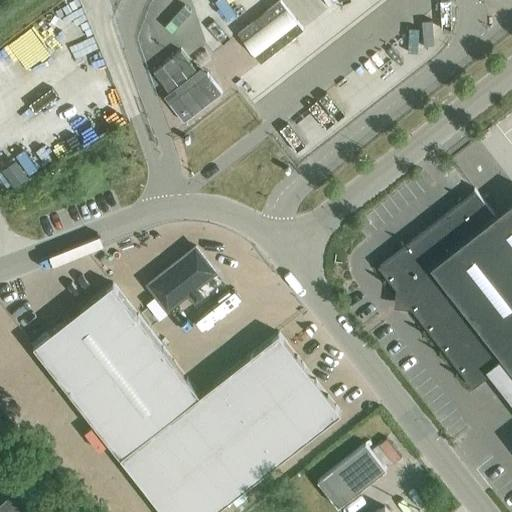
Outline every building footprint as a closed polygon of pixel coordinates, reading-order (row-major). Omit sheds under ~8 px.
[(237,34),(260,64),(303,30),(280,1),(237,34)] [(168,104),(183,123),(222,93),(207,74),(168,104)] [(1,164),(10,185),(33,175),(24,155),(1,164)] [(399,293),(397,305),(409,306),(472,387),(505,361),(511,370),(511,201),(494,215),(476,191),(379,267),(399,293)] [(168,309),(216,272),(196,247),(148,285),(168,309)] [(134,285),(159,267),(154,260),(129,278),(134,285)] [(34,346),(163,511),(214,511),(341,413),(279,333),(200,394),(115,285),(34,346)] [(318,482),(338,508),(386,470),(365,444),(318,482)] [(0,503),(0,511),(20,511),(35,499),(21,484),(0,503)]
